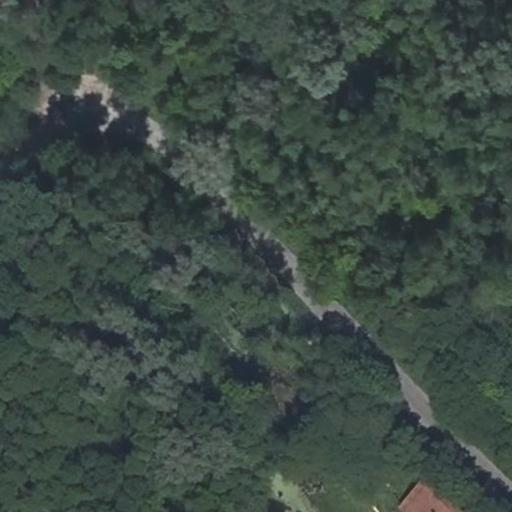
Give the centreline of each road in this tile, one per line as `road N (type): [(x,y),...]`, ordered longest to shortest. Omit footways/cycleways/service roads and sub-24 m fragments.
road 1 (unclassified): [(511,474),(185,142),(104,118)]
road 2 (unclassified): [(104,118),(31,149),(0,195)]
road 3 (unclassified): [(0,34),(104,118)]
